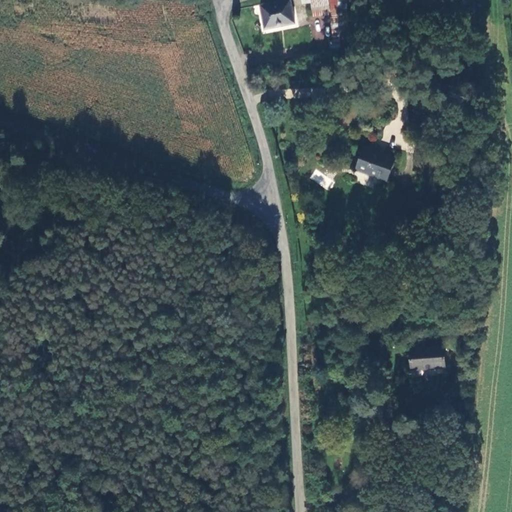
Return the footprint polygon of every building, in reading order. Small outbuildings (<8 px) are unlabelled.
[(297,25),(294,5),(303,5),(302,0),(286,0),(260,5),(265,29),(297,25)] [(346,0),(302,0),(303,5),(304,18),(331,15),(333,50),(350,47),(346,0)] [(285,89),(285,97),(309,97),(309,89),(285,89)] [(396,159),(364,148),(357,171),(387,182),(396,159)] [(445,345),(410,348),(412,370),(447,368),(445,345)]
